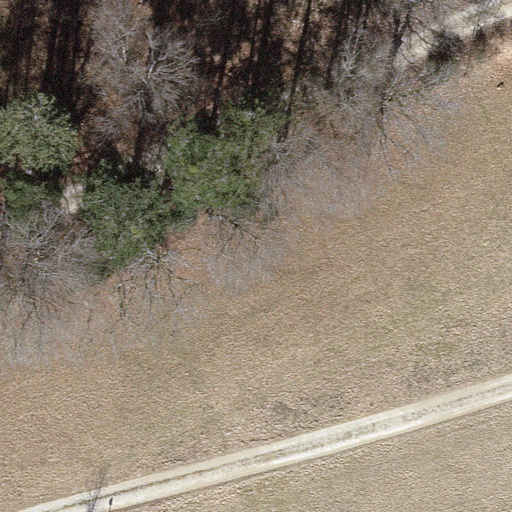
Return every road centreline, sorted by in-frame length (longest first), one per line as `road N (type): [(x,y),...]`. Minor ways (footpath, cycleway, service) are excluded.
road 1 (track): [(511,3),(0,237)]
road 2 (track): [(71,511),(324,445)]
road 3 (track): [(511,390),(324,445)]
